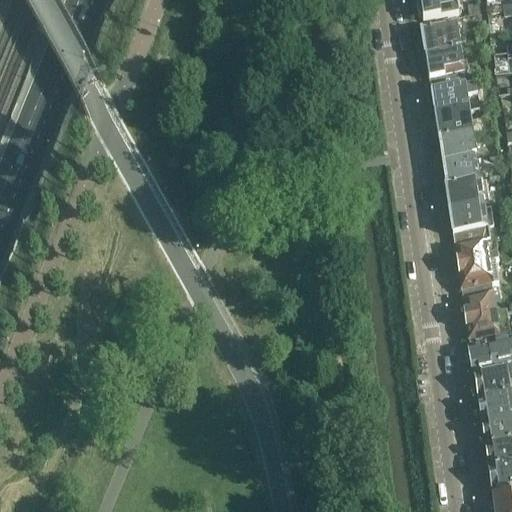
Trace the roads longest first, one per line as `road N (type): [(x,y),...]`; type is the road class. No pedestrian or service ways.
road 1 (residential): [(384,0),(456,511)]
road 2 (primary): [(0,216),(86,0)]
